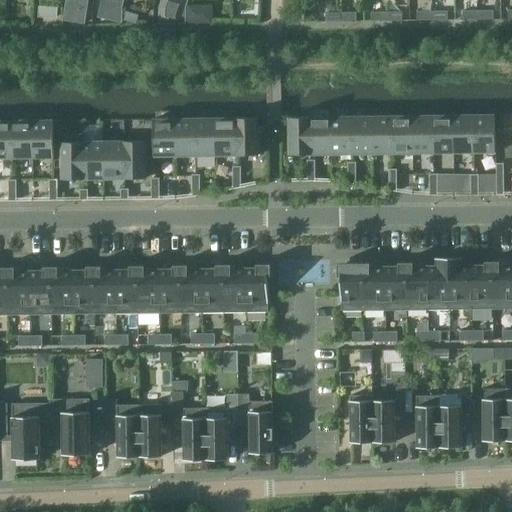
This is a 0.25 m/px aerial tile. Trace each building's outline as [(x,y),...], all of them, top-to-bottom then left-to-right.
[(159,24),(187,24),(186,6),(187,6),(188,0),(161,0),(159,8),(159,24)] [(98,16),(123,22),(123,6),(102,1),(98,16)] [(39,6),(38,17),(57,19),(58,8),(39,6)] [(187,6),(186,6),(187,24),(200,24),(199,6),(187,6)] [(478,11),(478,20),(494,19),(493,10),(478,11)] [(126,11),(123,21),(136,24),(139,15),(126,11)] [(417,20),(433,20),(433,11),(417,11),(417,20)] [(433,11),(433,20),(448,20),(448,11),(433,11)] [(463,20),(478,20),(478,11),(463,11),(463,20)] [(341,13),(341,22),(357,21),(356,12),(341,13)] [(372,21),(387,21),(387,12),(372,12),(372,21)] [(387,12),(387,21),(402,21),(402,12),(387,12)] [(326,13),(326,22),(341,22),(341,13),(326,13)] [(85,24),(86,18),(64,14),(63,20),(85,24)] [(511,114),(500,115),(501,134),(511,133),(511,114)] [(453,115),(433,116),(433,153),(454,153),(453,115)] [(474,115),(453,115),(454,153),(474,153),(474,115)] [(495,115),(474,115),(474,153),(496,152),(495,115)] [(372,116),(351,117),(352,154),(372,154),(372,116)] [(392,116),(372,116),(372,154),(393,154),(392,116)] [(413,116),(392,116),(393,154),(413,153),(413,116)] [(433,116),(413,116),(413,153),(433,153),(433,116)] [(311,155),(311,117),(289,118),(290,155),(311,155)] [(331,117),(311,117),(311,155),(331,154),(331,117)] [(351,117),(331,117),(331,154),(352,154),(351,117)] [(195,119),(196,156),(216,156),(216,118),(195,119)] [(216,118),(216,156),(237,155),(236,118),(216,118)] [(236,118),(237,155),(258,155),(258,118),(236,118)] [(154,119),(154,156),(176,156),(175,119),(154,119)] [(175,119),(176,156),(196,156),(195,119),(175,119)] [(54,120),(32,121),(33,158),(54,158),(54,120)] [(12,121),(0,121),(0,158),(12,158),(12,121)] [(32,121),(12,121),(12,158),(33,158),(32,121)] [(84,179),(84,142),(85,142),(84,134),(62,134),(62,142),(63,179),(84,179)] [(124,141),(104,142),(104,179),(125,179),(124,141)] [(146,141),(124,141),(125,179),(146,178),(146,141)] [(85,142),(84,142),(84,179),(104,179),(104,142),(85,142)] [(307,171),(316,171),(315,160),(307,160),(307,171)] [(348,173),(356,173),(356,162),(348,162),(348,173)] [(241,166),(233,166),(233,177),(241,177),(241,166)] [(389,180),(397,180),(397,169),(389,169),(389,180)] [(316,171),(307,171),(308,181),(316,181),(316,171)] [(348,173),(348,183),(356,185),(356,173),(348,173)] [(430,185),(438,185),(438,174),(430,174),(430,185)] [(471,185),(479,185),(479,174),(471,175),(471,185)] [(192,185),(200,185),(200,175),(192,175),(192,185)] [(241,177),(233,177),(233,189),(241,187),(241,177)] [(152,189),(160,189),(160,178),(152,178),(152,189)] [(50,190),(58,190),(58,180),(50,180),(50,190)] [(397,180),(389,180),(389,190),(397,192),(397,180)] [(17,193),(17,184),(9,184),(9,193),(17,193)] [(200,185),(192,185),(192,197),(200,196),(200,185)] [(430,185),(430,195),(438,195),(438,185),(430,185)] [(479,185),(471,185),(471,195),(479,195),(479,185)] [(88,189),(80,190),(80,200),(88,200),(88,189)] [(129,189),(121,189),(121,200),(129,200),(129,189)] [(160,189),(152,189),(152,199),(160,199),(160,189)] [(50,190),(50,201),(58,200),(58,190),(50,190)] [(9,201),(17,201),(17,193),(9,193),(9,201)] [(450,310),(449,259),(449,258),(436,258),(436,259),(436,265),(428,265),(428,310),(450,310)] [(472,310),(471,264),(463,264),(463,259),(463,258),(449,258),(449,259),(450,310),(472,310)] [(493,261),(485,261),(485,264),(471,264),(472,310),(493,309),(493,264),(493,261)] [(511,309),(511,263),(500,264),(500,261),(493,261),(493,264),(493,309),(511,309)] [(407,310),(406,265),(406,262),(399,263),(399,265),(385,266),(385,311),(407,310)] [(414,265),(414,262),(406,262),(406,265),(407,310),(428,310),(428,265),(414,265)] [(364,311),(363,266),(363,263),(338,263),(338,277),(341,277),(342,311),(364,311)] [(370,266),(370,263),(363,263),(363,266),(364,311),(385,311),(385,266),(370,266)] [(268,278),(271,278),(271,264),(257,264),(257,267),(246,267),(246,312),(268,312),(268,278)] [(181,265),(174,265),(174,268),(159,268),(160,313),(182,313),(181,268),(181,265)] [(203,313),(203,268),(188,268),(188,265),(181,265),(181,268),(182,313),(203,313)] [(224,265),(217,265),(217,268),(203,268),(203,313),(225,313),(224,268),(224,265)] [(246,312),(246,267),(231,268),(231,265),(224,265),(224,268),(225,313),(246,312)] [(95,266),(87,266),(87,269),(73,270),(74,314),(95,314),(95,269),(95,266)] [(117,314),(116,269),(102,269),(102,266),(95,266),(95,269),(95,314),(117,314)] [(138,266),(130,266),(130,269),(116,269),(117,314),(138,314),(138,269),(138,266)] [(160,313),(159,268),(145,269),(145,266),(138,266),(138,269),(138,314),(160,313)] [(8,267),(1,267),(1,270),(0,270),(0,315),(9,315),(8,270),(8,267)] [(30,315),(30,270),(15,270),(15,267),(8,267),(8,270),(9,315),(30,315)] [(51,267),(44,267),(44,270),(30,270),(30,315),(52,315),(51,270),(51,267)] [(74,314),(73,270),(59,270),(59,267),(51,267),(51,270),(52,315),(74,314)] [(503,341),(511,340),(511,330),(503,331),(503,341)] [(204,332),(192,331),(192,341),(204,342),(204,332)] [(246,334),(247,342),(258,341),(258,331),(246,332),(246,334)] [(429,341),(440,341),(440,331),(429,332),(429,341)] [(460,341),(472,341),(472,331),(460,331),(460,341)] [(472,341),(484,341),(484,331),(472,331),(472,341)] [(105,343),(117,342),(117,332),(105,332),(105,343)] [(117,332),(117,342),(129,342),(129,332),(117,332)] [(148,342),(160,342),(160,332),(148,332),(148,342)] [(160,332),(160,342),(172,342),(172,332),(160,332)] [(204,332),(204,342),(215,342),(216,332),(204,332)] [(353,342),(365,342),(365,332),(353,332),(353,342)] [(385,332),(374,332),(374,342),(386,342),(385,332)] [(397,342),(397,332),(385,332),(386,342),(397,342)] [(417,342),(429,341),(429,332),(417,332),(417,342)] [(31,333),(19,334),(19,344),(31,343),(31,333)] [(31,333),(31,343),(43,343),(42,333),(31,333)] [(74,333),(62,333),(62,343),(74,343),(74,333)] [(74,333),(74,343),(86,343),(86,333),(74,333)] [(246,334),(235,334),(235,342),(235,344),(247,344),(247,342),(246,334)] [(505,359),(505,348),(494,348),(494,359),(505,359)] [(439,360),(438,349),(427,349),(428,360),(439,360)] [(449,349),(438,349),(439,360),(449,360),(449,349)] [(372,361),(372,350),(361,350),(361,361),(372,361)] [(172,363),(172,352),(161,352),(161,363),(172,363)] [(51,366),(51,353),(38,354),(38,361),(44,366),(51,366)] [(395,400),(374,400),(374,442),(396,442),(395,415),(406,415),(406,383),(395,383),(395,400)] [(483,441),(506,441),(505,389),(483,389),(483,399),(483,441)] [(207,460),(207,418),(207,408),(184,408),(183,392),(172,392),(173,424),(183,424),(184,460),(207,460)] [(250,453),(273,453),(273,401),(250,402),(250,394),(239,394),(239,426),(250,426),(250,453)] [(374,442),(374,400),(374,395),(350,396),(351,442),(374,442)] [(440,447),(440,405),(440,396),(417,396),(417,448),(440,447)] [(52,418),(63,418),(63,455),(91,454),(90,399),(50,399),(50,403),(51,403),(51,418),(52,418)] [(107,431),(106,399),(95,399),(95,409),(95,430),(95,431),(107,431)] [(117,399),(106,399),(107,431),(117,431),(118,457),(140,457),(139,405),(117,405),(117,399)] [(12,404),(13,459),(41,459),(40,422),(52,422),(52,418),(51,418),(51,403),(50,403),(12,404)] [(139,405),(140,457),(162,456),(162,405),(139,405)] [(461,405),(440,405),(440,447),(462,447),(461,405)] [(228,417),(207,418),(207,460),(229,459),(228,417)]
